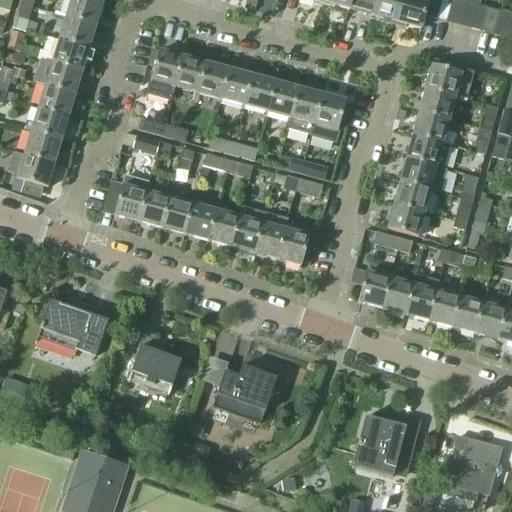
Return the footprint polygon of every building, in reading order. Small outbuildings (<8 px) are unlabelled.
[(25,0),(20,0),(16,15),(30,19),(34,3),(25,0)] [(84,0),(69,0),(64,18),(95,27),(102,5),(84,0)] [(323,0),(323,4),(358,14),(362,0),(323,0)] [(362,0),(358,14),(394,24),(401,0),(362,0)] [(415,0),(401,0),(394,24),(419,31),(423,18),(435,21),(440,0),(427,0),(427,3),(415,0)] [(445,24),(457,27),(463,4),(452,1),(445,24)] [(463,4),(457,27),(467,30),(474,7),(463,4)] [(474,7),(467,30),(479,33),(485,10),(474,7)] [(485,10),(479,33),(490,36),(496,13),(485,10)] [(496,13),(490,36),(502,39),(508,16),(496,13)] [(16,15),(11,30),(25,34),(30,19),(16,15)] [(511,17),(508,16),(502,39),(511,41),(511,17)] [(64,18),(57,41),(88,51),(95,27),(64,18)] [(11,33),(5,50),(19,55),(24,37),(11,33)] [(57,41),(50,64),(81,74),(88,51),(57,41)] [(153,70),(151,79),(149,79),(145,97),(170,104),(173,90),(182,58),(158,52),(158,53),(150,51),(146,68),(153,70)] [(182,58),(173,90),(196,97),(205,64),(182,58)] [(50,64),(43,87),(74,96),(81,74),(50,64)] [(205,64),(196,97),(219,103),(228,71),(205,64)] [(428,67),(422,91),(454,99),(466,103),(473,73),(458,69),(456,75),(428,67)] [(0,68),(0,80),(9,83),(12,72),(0,68)] [(228,71),(219,103),(242,109),(252,77),(228,71)] [(252,77),(242,109),(266,115),(274,83),(252,77)] [(0,80),(0,92),(6,95),(9,83),(0,80)] [(274,83),(266,115),(290,122),(299,89),(274,83)] [(43,87),(36,110),(67,120),(74,96),(43,87)] [(299,89),(290,122),(287,132),(310,138),(309,139),(310,140),(322,96),(299,89)] [(422,91),(416,113),(448,122),(454,99),(422,91)] [(322,96),(310,140),(335,146),(339,130),(338,130),(345,102),(322,96)] [(511,100),(506,99),(503,112),(511,114),(511,100)] [(484,107),(481,119),(493,122),(496,110),(484,107)] [(36,110),(29,133),(60,143),(67,120),(36,110)] [(511,114),(503,112),(500,124),(511,127),(511,125),(511,114)] [(416,113),(410,137),(442,146),(448,122),(416,113)] [(481,119),(478,130),(490,133),(493,122),(481,119)] [(136,133),(160,139),(163,127),(140,120),(136,133)] [(500,124),(497,135),(509,138),(511,127),(500,124)] [(163,127),(160,139),(172,142),(175,130),(163,127)] [(478,130),(475,141),(487,145),(490,133),(478,130)] [(29,133),(22,156),(53,166),(60,143),(29,133)] [(497,135),(494,146),(506,149),(509,138),(497,135)] [(436,169),(443,171),(443,170),(449,148),(442,146),(410,137),(404,160),(436,169)] [(132,150),(155,157),(158,145),(135,139),(132,150)] [(209,139),(206,152),(218,155),(221,142),(209,139)] [(484,157),(487,145),(475,141),(472,154),(484,157)] [(221,142),(218,155),(230,158),(233,145),(221,142)] [(158,145),(155,157),(166,160),(170,149),(158,145)] [(233,145),(230,158),(241,161),(245,147),(233,145)] [(502,162),(506,149),(494,146),(491,159),(502,162)] [(245,147),(241,161),(253,164),(255,150),(245,147)] [(181,151),(179,160),(191,164),(193,154),(181,151)] [(46,190),(53,166),(22,156),(14,181),(46,190)] [(201,169),(213,172),(216,161),(204,158),(201,169)] [(276,171),(287,173),(290,161),(280,158),(276,171)] [(404,160),(397,183),(429,192),(436,169),(404,160)] [(216,161),(213,172),(225,175),(228,164),(216,161)] [(291,161),(287,173),(299,176),(303,164),(291,161)] [(228,164),(225,175),(236,178),(239,167),(228,164)] [(303,164),(299,176),(323,183),(326,170),(303,164)] [(239,167),(236,178),(249,182),(251,170),(239,167)] [(283,191),(294,194),(298,183),(286,179),(283,191)] [(298,183),(294,194),(318,200),(321,189),(298,183)] [(397,183),(391,207),(423,215),(429,192),(397,183)] [(113,219),(136,225),(144,193),(121,187),(112,185),(108,201),(117,203),(113,219)] [(144,193),(136,225),(159,231),(168,199),(144,193)] [(461,194),(458,206),(470,209),(473,198),(461,194)] [(168,199),(159,231),(182,238),(190,206),(168,199)] [(480,199),(476,211),(488,214),(491,202),(480,199)] [(190,206),(182,238),(204,244),(214,212),(190,206)] [(458,206),(455,217),(455,218),(467,221),(470,209),(458,206)] [(417,239),(423,215),(391,207),(385,230),(417,239)] [(476,211),(473,223),(485,226),(488,214),(476,211)] [(214,212),(204,244),(228,250),(237,218),(214,212)] [(261,225),(252,257),(275,263),(284,231),(287,221),(264,215),(261,225)] [(237,218),(228,250),(252,257),(261,225),(237,218)] [(452,229),(463,233),(467,221),(455,218),(452,229)] [(473,223),(470,235),(482,238),(485,226),(473,223)] [(284,231),(275,263),(299,269),(308,237),(284,231)] [(372,246),(396,252),(399,241),(375,235),(372,246)] [(399,241),(396,252),(408,255),(411,244),(399,241)] [(439,252),(436,264),(448,267),(451,255),(439,252)] [(451,255),(448,267),(459,270),(462,258),(451,255)] [(462,258),(459,270),(472,273),(474,261),(462,258)] [(500,280),(511,283),(511,271),(503,269),(500,280)] [(357,305),(379,311),(388,279),(365,273),(357,305)] [(412,286),(403,317),(426,323),(435,292),(437,283),(416,278),(414,286),(412,286)] [(388,279),(379,311),(403,317),(412,286),(388,279)] [(435,292),(426,323),(449,330),(458,298),(435,292)] [(458,298),(449,330),(473,336),(482,304),(458,298)] [(504,311),(495,342),(511,346),(511,302),(507,302),(504,311)] [(94,359),(107,323),(101,321),(104,313),(91,308),(88,316),(49,303),(34,344),(73,358),(75,353),(94,359)] [(482,304),(473,336),(495,342),(504,311),(482,304)] [(168,396),(181,362),(151,351),(156,338),(143,334),(133,361),(135,362),(128,382),(168,396)] [(259,424),(275,380),(242,367),(237,379),(225,374),(212,407),(259,424)] [(74,401),(85,409),(95,397),(84,389),(74,401)] [(364,419),(351,468),(392,478),(393,472),(406,475),(420,424),(418,424),(418,425),(393,418),(391,426),(364,419)] [(457,438),(444,486),(442,494),(455,498),(456,497),(475,502),(476,496),(489,499),(494,480),(497,478),(499,475),(500,472),(499,468),(497,465),(495,465),(499,450),(457,438)] [(110,511),(125,468),(82,454),(62,511),(110,511)] [(434,494),(425,491),(420,508),(429,511),(434,494)]
